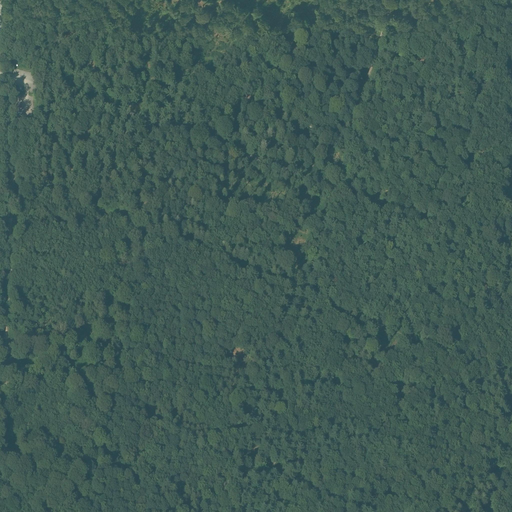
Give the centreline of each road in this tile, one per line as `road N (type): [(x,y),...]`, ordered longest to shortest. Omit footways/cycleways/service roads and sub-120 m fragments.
road 1 (track): [(1,511),(15,78)]
road 2 (track): [(334,184),(0,75)]
road 3 (track): [(239,511),(334,184)]
road 4 (track): [(298,293),(437,340),(511,378)]
road 5 (track): [(511,263),(334,184)]
road 6 (track): [(334,184),(393,0)]
